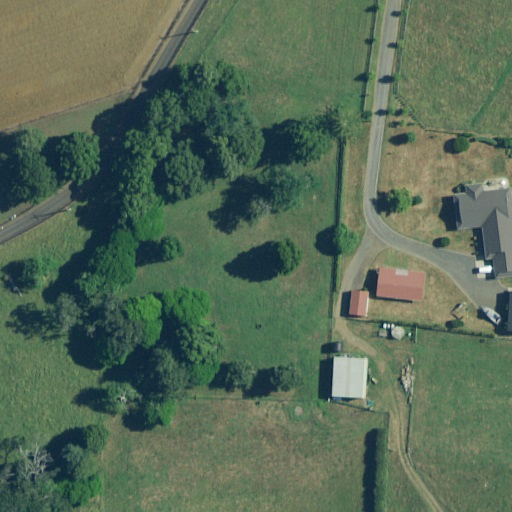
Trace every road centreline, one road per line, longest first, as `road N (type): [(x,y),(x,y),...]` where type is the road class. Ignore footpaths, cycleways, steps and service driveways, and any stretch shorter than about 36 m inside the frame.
road 1 (unknown): [(0,248),(57,215),(82,189),(140,111),(203,0)]
road 2 (unknown): [(392,0),(364,223),(372,238),(440,267)]
